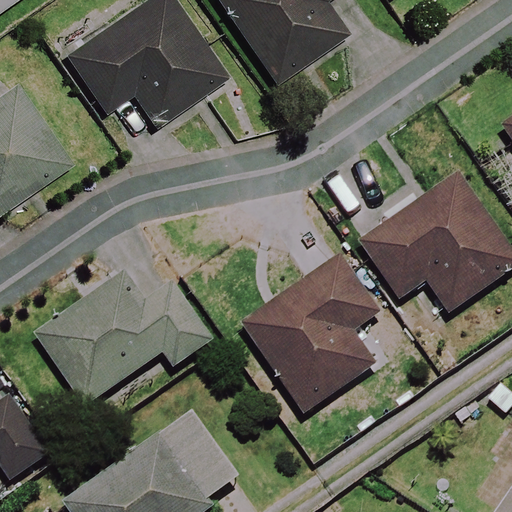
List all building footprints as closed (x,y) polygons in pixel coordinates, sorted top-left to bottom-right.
[(0,0),(0,11),(15,0),(0,0)] [(221,82),(163,0),(146,0),(64,58),(105,116),(132,97),(155,129),(221,82)] [(328,0),(212,0),(270,88),(342,40),(320,6),(328,0)] [(0,211),(76,166),(25,81),(0,96),(0,211)] [(511,122),(501,129),(511,145),(511,122)] [(511,272),(511,265),(456,181),(359,245),(397,302),(425,284),(446,316),(511,272)] [(34,337),(88,413),(162,360),(171,373),(211,344),(174,293),(129,231),(92,258),(110,283),(34,337)] [(376,318),(339,263),(243,327),(302,416),(372,370),(349,335),(376,318)] [(0,408),(0,471),(6,480),(43,456),(8,403),(0,408)] [(209,511),(241,490),(193,421),(64,509),(66,511),(209,511)] [(511,511),(511,492),(498,511),(511,511)]
